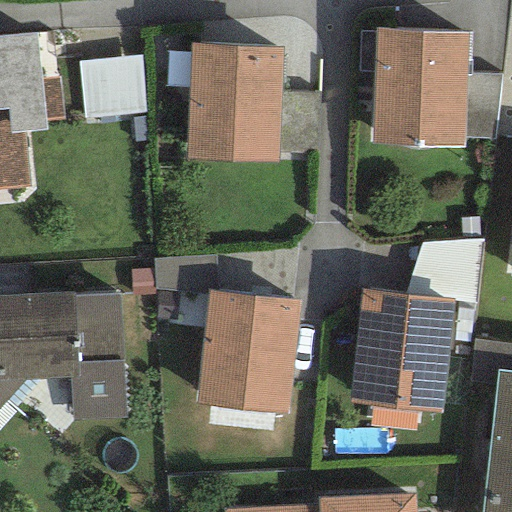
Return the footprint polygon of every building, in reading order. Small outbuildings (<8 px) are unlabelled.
[(467,32),(376,30),(370,144),(463,148),(463,138),(465,75),(467,32)] [(0,188),(28,186),(23,134),(45,131),(35,33),(0,36),(0,188)] [(282,48),(190,44),(185,161),(277,164),(278,154),(280,94),(282,48)] [(85,119),(143,113),(142,55),(76,61),(85,119)] [(491,139),(501,75),(465,75),(463,138),(491,139)] [(40,80),(45,121),(61,119),(57,78),(40,80)] [(280,94),(278,154),(316,153),(317,93),(280,94)] [(453,302),(474,304),(481,240),(420,243),(402,294),(453,300),(453,302)] [(217,292),(215,256),(152,259),(152,270),(153,289),(207,296),(207,291),(217,292)] [(129,271),(131,296),(153,295),(153,289),(152,270),(129,271)] [(402,294),(360,290),(348,403),(371,405),(415,410),(440,413),(453,302),(453,300),(402,294)] [(73,291),(0,296),(0,381),(23,380),(68,378),(78,378),(73,297),(73,291)] [(217,292),(207,291),(207,296),(195,404),(286,414),(298,300),(217,292)] [(117,295),(73,297),(78,378),(68,378),(71,419),(124,418),(117,295)] [(467,382),(495,385),(496,371),(511,373),(511,344),(472,340),(467,382)] [(511,511),(511,373),(496,371),(495,385),(481,511),(511,511)] [(0,404),(23,380),(0,381),(0,404)] [(414,430),(415,410),(371,405),(369,426),(414,430)] [(413,511),(412,495),(317,499),(317,506),(222,511),(413,511)]
